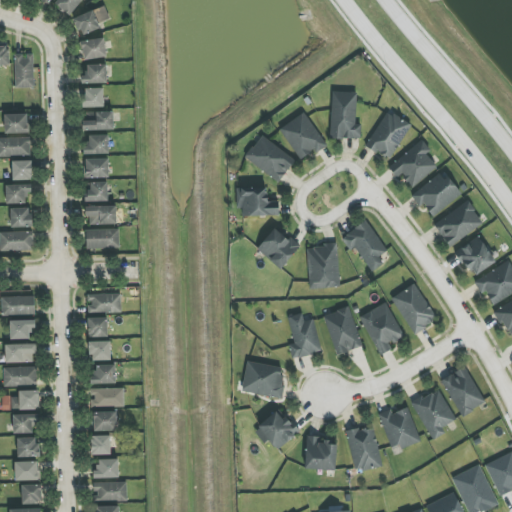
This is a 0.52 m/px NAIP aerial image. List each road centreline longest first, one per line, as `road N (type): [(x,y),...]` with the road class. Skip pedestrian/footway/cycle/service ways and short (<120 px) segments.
road 1 (residential): [(0,17),(39,30),(52,50),(64,511)]
road 2 (tertiary): [(348,0),(511,207)]
road 3 (residential): [(511,403),(423,257),(370,189)]
road 4 (tertiary): [(511,154),(388,0)]
road 5 (residential): [(370,189),(355,170),(335,168),(304,188),(299,208),(313,222),(325,220),(370,189)]
road 6 (residential): [(471,331),(401,377),(321,394)]
road 7 (residential): [(133,271),(0,274)]
